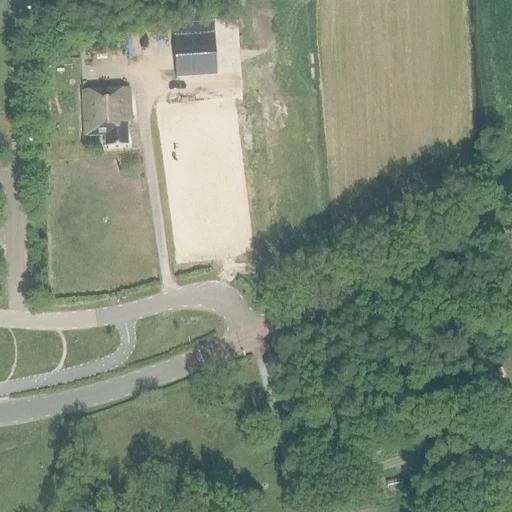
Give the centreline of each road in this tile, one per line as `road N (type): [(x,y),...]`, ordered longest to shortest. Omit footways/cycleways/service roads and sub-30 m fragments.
road 1 (tertiary): [(246,339),(398,266),(511,189)]
road 2 (unclassified): [(246,339),(225,304),(202,298),(72,320),(0,317)]
road 3 (tertiary): [(0,414),(115,389),(246,339)]
road 4 (unknown): [(246,339),(286,511)]
